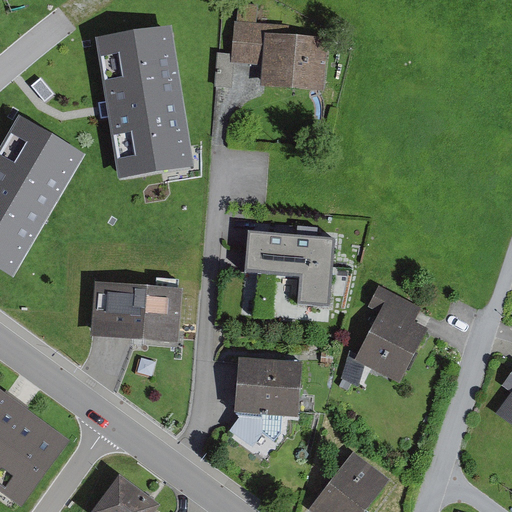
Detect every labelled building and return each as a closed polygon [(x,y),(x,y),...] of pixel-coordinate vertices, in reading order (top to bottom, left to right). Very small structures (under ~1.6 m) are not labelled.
[(257,8),(238,7),(237,26),(234,25),(232,58),(216,57),(214,91),(232,92),(233,67),(263,69),(262,92),(322,96),(326,47),(289,44),(290,31),(256,28),(257,8)] [(175,33),(90,47),(114,187),(199,173),(175,33)] [(0,124),(0,260),(12,267),(81,149),(10,108),(0,124)] [(336,249),(249,243),(246,280),(300,284),(298,313),(331,315),(336,249)] [(182,297),(95,290),(91,345),(178,352),(182,297)] [(421,313),(379,291),(369,312),(381,318),(355,367),(400,391),(429,335),(415,327),(421,313)] [(510,390),(495,410),(511,421),(511,367),(500,383),(510,390)] [(303,371),(239,368),(235,422),(239,426),(229,436),(252,451),(263,437),(275,444),(281,437),(282,424),(299,423),(303,371)] [(67,436),(0,388),(0,486),(21,501),(67,436)] [(312,511),(370,511),(391,485),(354,457),(312,511)] [(119,468),(89,510),(92,511),(161,511),(156,508),(163,499),(119,468)]
